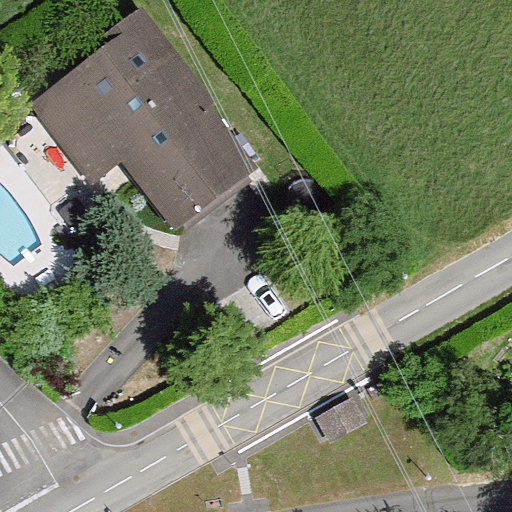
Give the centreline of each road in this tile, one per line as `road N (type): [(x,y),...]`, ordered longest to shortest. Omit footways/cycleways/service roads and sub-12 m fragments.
road 1 (unclassified): [(73,511),(511,258)]
road 2 (residential): [(72,511),(0,400)]
